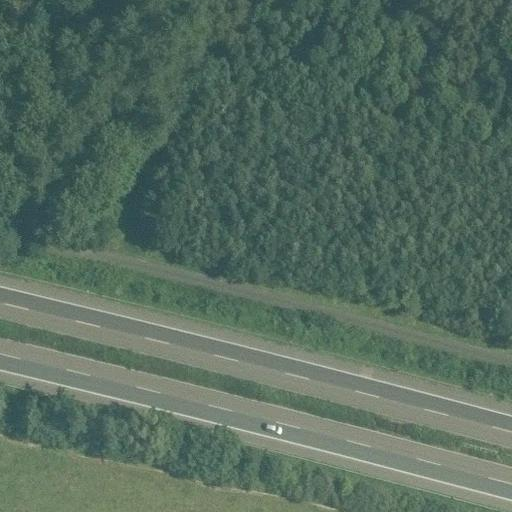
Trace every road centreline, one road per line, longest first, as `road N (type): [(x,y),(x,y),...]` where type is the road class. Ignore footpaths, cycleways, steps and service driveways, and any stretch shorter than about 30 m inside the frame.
road 1 (motorway): [(0,361),(337,438),(511,488)]
road 2 (motorway): [(511,426),(0,300)]
